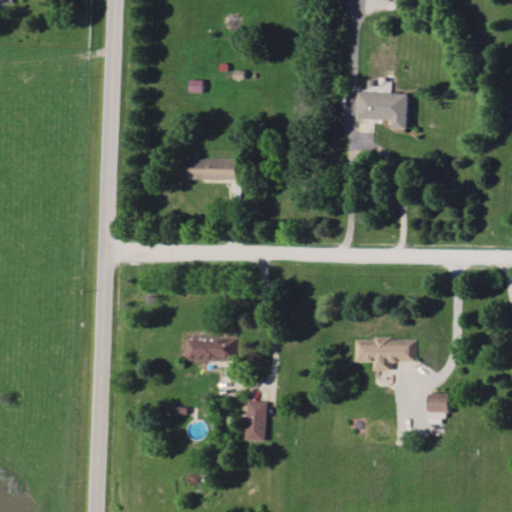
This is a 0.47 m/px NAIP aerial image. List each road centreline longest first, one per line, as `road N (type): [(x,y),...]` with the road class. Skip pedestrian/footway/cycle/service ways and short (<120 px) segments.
road 1 (secondary): [(116,0),(97,511)]
road 2 (residential): [(107,251),(511,256)]
